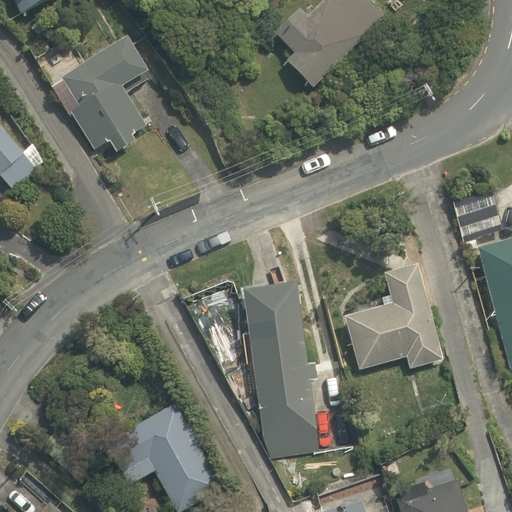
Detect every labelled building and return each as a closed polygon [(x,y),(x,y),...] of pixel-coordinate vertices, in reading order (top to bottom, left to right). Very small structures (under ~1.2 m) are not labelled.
[(78,4),(76,0),(13,0),(24,26),(78,4)] [(382,25),(358,0),(335,0),(315,19),(306,9),(275,37),(295,58),(285,68),(308,93),(382,25)] [(106,47),(103,41),(39,73),(59,111),(67,107),(92,157),(110,147),(117,161),(138,150),(134,142),(154,132),(134,94),(155,83),(130,34),(106,47)] [(43,172),(0,121),(0,171),(18,193),(43,172)] [(488,191),(455,202),(469,245),(503,234),(488,191)] [(511,366),(511,238),(478,246),(504,368),(511,366)] [(349,319),(361,372),(409,361),(413,378),(450,369),(427,273),(392,281),(398,307),(349,319)] [(301,297),(248,304),(270,457),(323,450),(301,297)] [(188,511),(213,501),(178,423),(112,452),(130,493),(156,482),(169,511),(188,511)] [(100,477),(56,431),(43,444),(86,490),(100,477)] [(466,511),(461,491),(398,509),(398,511),(466,511)]
